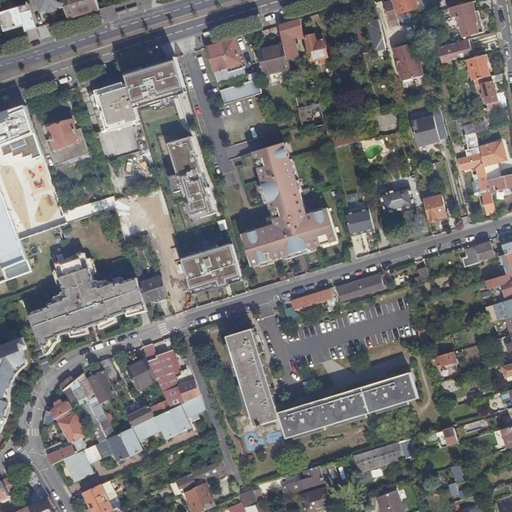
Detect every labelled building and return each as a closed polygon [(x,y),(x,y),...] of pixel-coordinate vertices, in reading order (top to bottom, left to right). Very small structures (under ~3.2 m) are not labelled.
[(62,0),(36,0),(41,13),(48,11),(49,12),(57,10),(57,8),(65,6),(62,0)] [(62,0),(65,6),(69,19),(100,10),(96,0),(62,0)] [(385,3),(390,23),(399,21),(397,14),(419,7),(416,0),(393,0),(385,3)] [(446,0),(440,2),(442,7),(443,10),(449,8),(446,0)] [(475,1),(451,7),(453,17),(458,16),(464,37),(485,31),(479,10),(478,10),(475,1)] [(25,26),(26,32),(38,29),(29,2),(28,3),(28,5),(0,13),(0,16),(5,32),(17,28),(16,26),(24,23),(25,26)] [(301,18),(280,25),(285,44),(288,58),(300,56),(296,38),(305,36),(301,18)] [(387,48),(380,19),(369,22),(376,51),(387,48)] [(324,32),(316,34),(317,41),(325,39),(324,32)] [(316,34),(306,36),(311,61),(321,58),(323,64),(331,63),(325,39),(317,41),(316,34)] [(235,39),(208,47),(214,71),(243,63),(235,39)] [(469,39),(439,47),(444,65),(453,62),(451,57),(458,55),(458,52),(471,48),(469,39)] [(417,42),(395,48),(403,81),(425,75),(417,42)] [(288,58),(285,44),(259,50),(264,74),(290,67),(288,58)] [(387,48),(376,51),(377,56),(388,54),(387,48)] [(474,80),(491,76),(485,54),(469,58),(474,80)] [(144,67),(127,72),(130,84),(134,97),(152,92),(144,67)] [(506,79),(505,72),(491,76),(474,80),(478,94),(485,92),(488,104),(490,103),(492,110),(500,108),(497,101),(499,101),(493,82),(506,79)] [(172,74),(157,78),(156,80),(162,101),(174,97),(174,96),(185,93),(181,82),(176,83),(173,74),(172,74)] [(95,85),(98,94),(124,86),(121,77),(95,85)] [(225,104),(263,92),(260,81),(260,78),(221,90),(225,104)] [(102,131),(94,133),(104,162),(149,147),(134,97),(130,84),(124,86),(98,94),(91,96),(102,131)] [(300,107),(304,128),(326,123),(321,103),(300,107)] [(28,104),(0,113),(0,146),(37,132),(28,104)] [(449,138),(441,108),(431,110),(433,116),(412,122),(419,147),(441,141),(441,140),(449,138)] [(62,162),(90,153),(76,114),(41,125),(55,165),(62,162)] [(474,124),(472,116),(464,118),(465,125),(468,134),(471,144),(474,143),(474,140),(478,140),(476,132),(474,124)] [(476,132),(488,129),(486,122),(485,121),(474,124),(476,132)] [(355,142),(370,139),(368,130),(329,139),(331,148),(355,142)] [(192,135),(168,143),(191,220),(216,213),(192,135)] [(488,180),(502,176),(498,162),(507,159),(503,141),(480,147),(488,180)] [(303,250),(307,249),(322,244),(321,241),(337,236),(329,208),(308,215),(306,209),(286,142),(256,151),(261,167),(259,168),(262,177),(268,199),(272,209),(276,208),(281,223),(274,225),(244,234),(253,265),(261,263),(260,259),(273,255),(274,259),(281,257),(303,250)] [(91,156),(90,153),(62,162),(63,165),(91,156)] [(481,153),(468,156),(470,167),(474,166),(477,168),(483,190),(482,191),(483,195),(483,194),(488,214),(496,213),(488,180),(481,153)] [(470,167),(468,156),(460,158),(462,169),(470,167)] [(511,173),(502,176),(488,180),(492,192),(494,191),(494,190),(498,189),(498,190),(511,185),(511,173)] [(423,193),(420,184),(381,193),(386,213),(415,206),(416,209),(426,206),(423,193)] [(231,203),(240,201),(238,187),(228,189),(231,203)] [(426,206),(430,221),(440,218),(439,214),(447,212),(442,194),(440,195),(439,190),(438,189),(423,193),(426,206)] [(150,221),(172,213),(164,193),(142,201),(150,221)] [(352,235),(375,229),(370,207),(347,213),(352,235)] [(118,215),(125,236),(133,233),(126,212),(118,215)] [(463,259),(465,267),(482,262),(482,261),(496,256),(496,257),(502,255),(506,254),(504,249),(494,252),(491,241),(466,249),(468,257),(463,259)] [(504,243),(503,244),(504,249),(506,254),(511,252),(511,243),(505,245),(504,243)] [(233,246),(184,260),(194,295),(244,281),(233,246)] [(351,260),(357,258),(354,246),(349,248),(351,260)] [(511,252),(506,254),(502,255),(508,273),(511,272),(511,252)] [(100,322),(128,312),(127,310),(146,304),(146,302),(139,283),(138,277),(117,285),(115,282),(96,288),(94,282),(96,281),(86,253),(57,263),(67,292),(69,291),(71,297),(52,304),(53,307),(45,310),(46,313),(31,318),(40,339),(41,339),(44,347),(49,345),(51,342),(50,341),(60,337),(59,336),(86,326),(87,328),(100,323),(100,322)] [(431,278),(427,266),(421,268),(423,275),(415,277),(417,282),(431,278)] [(380,274),(337,288),(341,300),(384,287),(380,274)] [(504,281),(503,275),(492,279),(493,284),(504,281)] [(162,276),(139,283),(146,302),(168,295),(164,280),(162,276)] [(507,300),(511,298),(511,281),(503,285),(505,293),(507,300)] [(505,293),(503,285),(496,287),(498,296),(505,293)] [(293,300),(296,310),(333,298),(330,289),(293,300)] [(511,298),(507,300),(500,303),(504,318),(508,316),(511,315),(511,298)] [(293,310),(287,312),(291,322),(301,319),(300,314),(293,310)] [(251,412),(277,405),(254,328),(228,336),(251,412)] [(426,328),(418,329),(421,342),(424,342),(429,340),(426,328)] [(0,431),(1,432),(4,426),(9,412),(11,402),(5,399),(8,392),(7,391),(9,386),(11,387),(17,373),(13,371),(15,367),(14,365),(17,363),(19,361),(20,362),(27,359),(22,347),(27,345),(24,337),(0,346),(0,431)] [(167,399),(172,409),(202,396),(198,386),(196,379),(180,385),(176,377),(185,374),(174,349),(158,356),(152,343),(144,346),(157,376),(167,399)] [(144,346),(137,349),(141,360),(151,379),(157,376),(144,346)] [(457,353),(457,351),(433,358),(431,358),(434,370),(439,366),(457,361),(455,354),(457,353)] [(109,358),(101,361),(108,374),(115,370),(109,358)] [(13,371),(17,373),(19,373),(26,365),(27,362),(27,359),(20,362),(19,361),(17,363),(14,365),(15,367),(13,371)] [(104,370),(89,378),(98,395),(113,387),(104,370)] [(75,380),(71,375),(63,382),(60,385),(70,400),(74,407),(80,405),(94,431),(98,439),(100,443),(117,435),(85,373),(75,380)] [(410,373),(279,412),(281,418),(287,438),(419,398),(410,373)] [(511,406),(511,396),(510,390),(501,392),(505,409),(511,406)] [(134,427),(117,435),(100,443),(95,445),(87,449),(66,458),(76,481),(95,472),(91,462),(114,451),(119,461),(143,450),(139,440),(163,429),(168,438),(192,427),(187,417),(206,408),(205,407),(202,396),(172,409),(155,417),(134,427)] [(74,407),(70,400),(64,404),(61,399),(55,403),(57,407),(50,411),(55,419),(62,415),(71,409),(74,407)] [(150,408),(155,417),(172,409),(167,399),(150,408)] [(279,412),(277,405),(251,412),(255,426),(281,418),(279,412)] [(127,414),(134,427),(155,417),(150,408),(149,406),(131,414),(130,412),(127,414)] [(74,413),(71,409),(62,415),(64,419),(59,422),(68,439),(71,444),(82,438),(88,434),(76,412),(74,413)] [(50,411),(47,410),(45,416),(44,426),(55,419),(50,411)] [(511,425),(503,429),(508,448),(511,446),(511,425)] [(459,442),(454,427),(438,433),(443,447),(459,442)] [(66,458),(87,449),(82,438),(71,444),(65,448),(65,449),(58,451),(58,450),(49,456),(54,464),(66,458)] [(415,455),(409,438),(405,439),(411,457),(415,455)] [(65,441),(61,441),(65,448),(71,444),(68,439),(65,441)] [(411,457),(405,439),(399,441),(405,458),(411,457)] [(61,441),(46,448),(49,456),(58,450),(58,451),(65,449),(65,448),(61,441)] [(399,441),(354,455),(359,473),(405,458),(399,441)] [(228,473),(223,460),(177,481),(183,493),(186,491),(197,487),(195,483),(204,479),(206,483),(228,473)] [(320,466),(326,483),(342,478),(335,461),(320,466)] [(457,483),(465,481),(460,465),(452,467),(457,483)] [(284,487),(287,495),(326,483),(320,466),(303,471),(306,480),(284,487)] [(0,511),(42,511),(51,508),(55,506),(35,471),(34,471),(26,475),(37,493),(32,495),(32,498),(27,500),(27,507),(21,510),(19,507),(14,510),(15,511),(14,511),(0,511),(0,501),(11,495),(10,495),(2,480),(0,480),(0,511)] [(12,474),(2,480),(10,495),(19,490),(12,474)] [(116,490),(111,479),(84,491),(91,507),(84,511),(106,511),(113,509),(106,494),(116,490)] [(171,484),(176,496),(183,493),(177,481),(171,484)] [(456,483),(456,482),(449,484),(452,494),(459,492),(459,491),(456,483)] [(191,506),(193,511),(202,511),(216,506),(206,483),(197,487),(186,491),(192,505),(191,506)] [(332,486),(302,495),(306,511),(324,511),(339,508),(332,486)] [(255,490),(258,503),(264,501),(261,489),(255,490)] [(459,491),(459,492),(461,499),(467,497),(465,489),(459,491)] [(122,505),(116,490),(106,494),(113,509),(122,505)] [(240,495),(243,503),(245,507),(258,503),(255,490),(240,495)] [(384,511),(405,511),(396,491),(379,497),(384,511)] [(269,511),(265,502),(258,503),(245,507),(247,511),(269,511)] [(231,508),(232,511),(247,511),(245,507),(243,503),(231,508)] [(511,511),(511,503),(500,508),(501,511),(511,511)]
